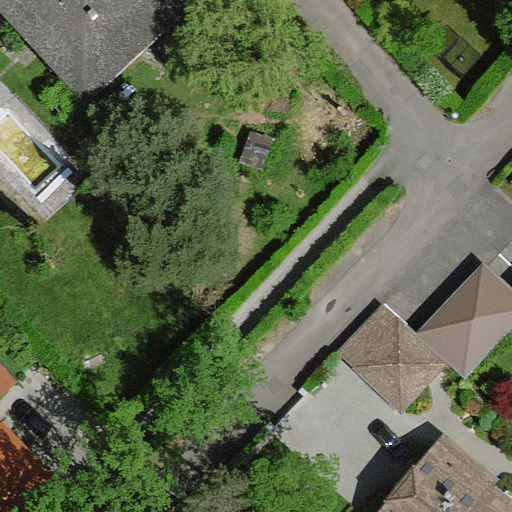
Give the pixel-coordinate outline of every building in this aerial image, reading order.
[(189,0),(0,0),(0,19),(79,110),(196,7),(189,0)] [(511,318),(511,298),(481,269),(422,331),(463,370),(511,318)] [(342,351),(399,405),(439,364),(382,309),(342,351)] [(0,362),(0,395),(17,381),(0,362)] [(6,415),(0,420),(0,511),(9,511),(57,466),(6,415)] [(497,487),(445,445),(389,511),(511,511),(511,508),(493,493),(497,487)]
